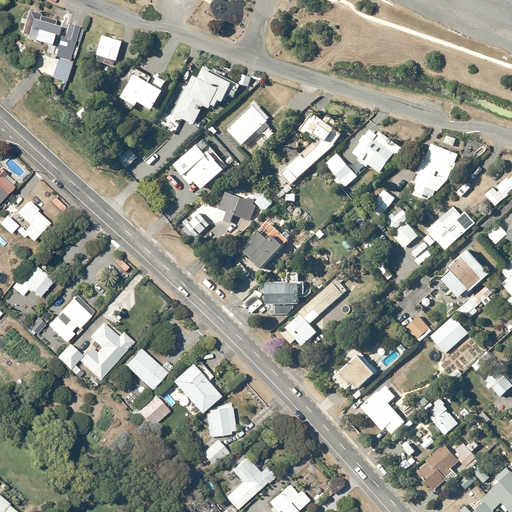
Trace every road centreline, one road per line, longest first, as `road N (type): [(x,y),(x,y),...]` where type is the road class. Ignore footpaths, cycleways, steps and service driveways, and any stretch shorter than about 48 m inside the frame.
road 1 (secondary): [(0,118),(251,350),(400,511)]
road 2 (residential): [(74,0),(511,140)]
